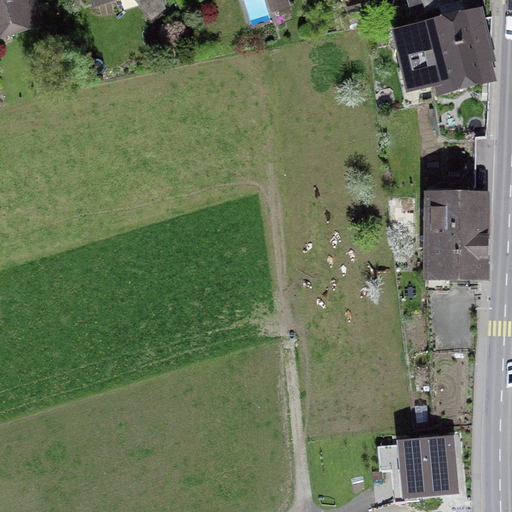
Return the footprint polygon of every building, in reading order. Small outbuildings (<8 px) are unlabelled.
[(0,0),(0,47),(48,33),(37,0),(0,0)] [(91,0),(95,11),(137,0),(91,0)] [(286,0),(267,0),(273,18),(290,13),(286,0)] [(453,0),(424,0),(429,16),(456,8),(453,0)] [(484,16),(398,38),(417,110),(503,87),(484,16)] [(491,200),(428,200),(428,288),(491,288),(491,200)] [(394,472),(394,499),(458,498),(458,439),(380,440),(380,472),(394,472)]
